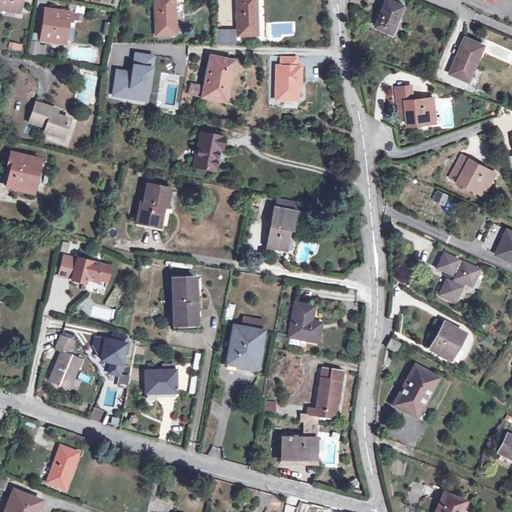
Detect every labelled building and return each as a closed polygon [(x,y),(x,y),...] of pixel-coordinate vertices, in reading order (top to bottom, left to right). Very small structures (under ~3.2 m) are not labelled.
[(0,0),(0,8),(19,12),(20,0),(0,0)] [(154,0),(156,35),(175,34),(174,2),(185,1),(185,0),(154,0)] [(254,0),(236,0),(238,35),(257,34),(256,3),(254,3),(254,0)] [(404,5),(391,0),(385,0),(375,26),(392,33),(404,5)] [(70,21),(72,13),(49,9),(48,17),(44,17),(40,40),(61,43),(65,20),(67,21),(70,21)] [(230,31),(215,31),(215,45),(230,45),(230,31)] [(483,46),(464,38),(450,73),(469,81),(483,46)] [(21,52),(23,45),(9,42),(7,49),(21,52)] [(37,43),(29,42),(28,53),(36,54),(37,43)] [(131,72),(116,70),(112,95),(138,99),(139,89),(147,90),(150,68),(147,67),(149,56),(134,53),(131,72)] [(234,61),(210,56),(201,96),(225,101),(234,61)] [(282,57),(281,67),(277,67),(276,83),(276,101),(297,101),(298,88),(298,84),(300,84),(300,68),(296,68),(296,58),(282,57)] [(411,86),(395,87),(398,117),(406,116),(407,125),(427,123),(427,116),(435,115),(433,98),(413,100),(411,86)] [(147,90),(139,89),(138,99),(145,100),(147,90)] [(453,121),(451,97),(436,98),(436,106),(440,106),(441,122),(453,121)] [(53,108),(36,102),(29,121),(45,127),(44,132),(62,138),(69,119),(51,113),(53,108)] [(223,138),(201,133),(194,166),(214,170),(218,148),(221,149),(223,138)] [(40,160),(10,153),(6,169),(10,170),(6,186),(33,192),(40,160)] [(495,173),(462,155),(450,176),(477,191),(481,183),(487,187),(495,173)] [(146,184),(166,188),(166,184),(144,179),(140,198),(143,199),(146,184)] [(483,194),(487,187),(481,183),(477,191),(483,194)] [(166,188),(146,184),(143,199),(143,202),(140,202),(136,222),(157,227),(161,206),(166,207),(169,188),(166,188)] [(447,196),(438,192),(435,200),(443,203),(447,196)] [(276,200),(275,208),(297,209),(297,201),(276,200)] [(295,212),(274,208),(266,247),(285,251),(289,230),(292,231),(295,212)] [(496,254),(511,261),(511,233),(509,232),(504,244),(501,243),(496,254)] [(478,270),(443,254),(437,268),(451,274),(452,272),(457,274),(452,283),(446,280),(440,295),(455,302),(464,282),(471,286),(478,270)] [(76,261),(63,258),(59,275),(72,279),(71,280),(85,284),(86,278),(95,280),(96,279),(106,281),(110,266),(77,258),(76,261)] [(195,277),(172,278),(173,312),(178,312),(179,324),(197,324),(195,277)] [(313,307),(296,303),(289,336),(299,338),(317,341),(319,328),(309,326),(310,322),(313,307)] [(197,329),(197,324),(179,324),(178,312),(173,312),(172,312),(173,330),(197,329)] [(263,321),(244,318),(243,327),(262,331),(263,321)] [(464,334),(444,323),(430,349),(446,357),(452,347),(456,349),(464,334)] [(243,327),(234,326),(226,363),(256,369),(262,331),(243,327)] [(114,333),(112,341),(125,344),(127,344),(128,340),(127,336),(114,333)] [(74,340),(61,335),(55,348),(62,350),(49,382),(68,390),(81,359),(68,353),(74,340)] [(298,345),(299,338),(289,336),(288,344),(298,345)] [(112,361),(110,372),(119,374),(125,344),(96,338),(94,346),(102,359),(112,361)] [(390,339),(386,347),(395,352),(400,344),(390,339)] [(450,360),(456,349),(452,347),(446,357),(450,360)] [(434,376),(415,366),(394,406),(417,418),(426,401),(423,399),(434,376)] [(343,371),(322,368),(316,408),(308,407),(306,415),(316,417),(334,419),(337,403),(334,402),(337,380),(341,381),(343,371)] [(165,370),(145,371),(145,393),(176,392),(175,370),(165,370)] [(438,378),(434,376),(423,399),(426,401),(438,378)] [(264,400),(263,412),(275,413),(276,402),(264,400)] [(91,408),(90,419),(101,421),(103,410),(91,408)] [(305,423),(316,424),(316,417),(306,415),(301,415),(300,422),(305,423)] [(34,422),(24,419),(22,423),(32,427),(34,422)] [(304,429),(304,438),(315,439),(316,427),(309,429),(304,429)] [(511,437),(506,435),(497,452),(511,459),(511,437)] [(316,462),(316,457),(316,439),(315,439),(304,438),(281,438),(281,457),(281,461),(316,462)] [(77,452),(60,446),(47,482),(65,489),(76,460),(74,459),(77,452)] [(40,501),(13,490),(3,511),(33,511),(34,509),(37,510),(40,501)] [(462,511),(466,502),(444,493),(436,511),(462,511)]
